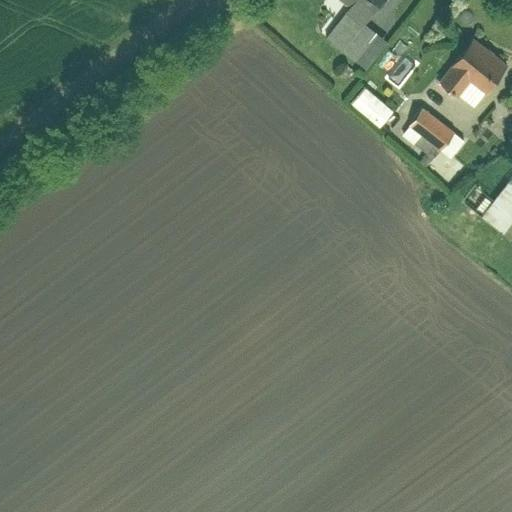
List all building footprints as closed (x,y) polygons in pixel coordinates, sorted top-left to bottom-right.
[(321,0),(351,23),(330,50),(357,71),(382,39),(360,22),(376,0),(321,0)] [(444,66),(448,69),(436,84),(462,106),(475,91),(481,96),(503,70),(466,39),(444,66)] [(363,80),(372,87),(403,46),(395,40),(363,80)] [(396,83),(409,59),(398,53),(386,78),(396,83)] [(362,89),(349,105),(377,128),(390,112),(362,89)] [(423,108),(405,131),(445,161),(462,138),(423,108)] [(511,177),(494,199),(473,182),(457,202),(481,221),(482,219),(496,231),(511,211),(511,177)]
